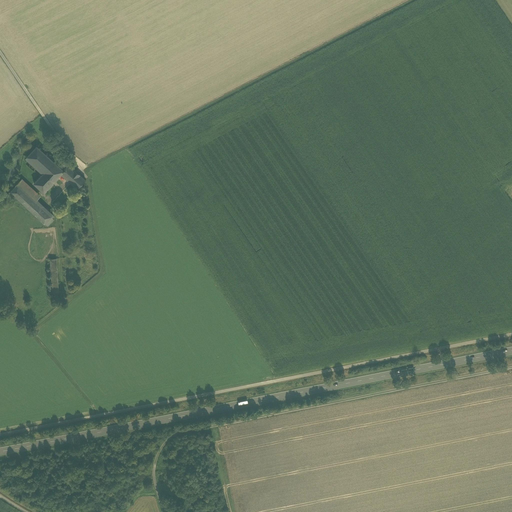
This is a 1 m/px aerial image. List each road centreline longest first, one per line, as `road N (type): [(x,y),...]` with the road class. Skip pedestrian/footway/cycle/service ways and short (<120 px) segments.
road 1 (primary): [(0,451),(511,351)]
road 2 (track): [(511,334),(0,434)]
road 3 (track): [(163,511),(153,467),(162,444),(178,434),(511,368)]
road 4 (unclassified): [(0,50),(80,168)]
